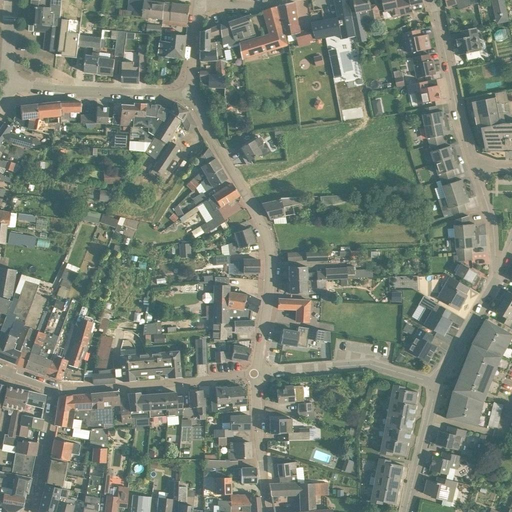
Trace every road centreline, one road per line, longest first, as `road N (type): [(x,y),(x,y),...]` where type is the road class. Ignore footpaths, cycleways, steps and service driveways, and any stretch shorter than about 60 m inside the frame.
road 1 (residential): [(253,373),(268,250),(252,204),(188,93)]
road 2 (residential): [(52,389),(253,373)]
road 3 (residential): [(436,384),(364,363),(253,373)]
road 4 (residential): [(188,93),(6,84)]
road 5 (residential): [(474,166),(430,0)]
road 6 (residential): [(265,511),(253,373)]
road 7 (residential): [(406,511),(436,384)]
road 8 (residential): [(436,384),(499,274)]
road 9 (residential): [(52,389),(27,511)]
